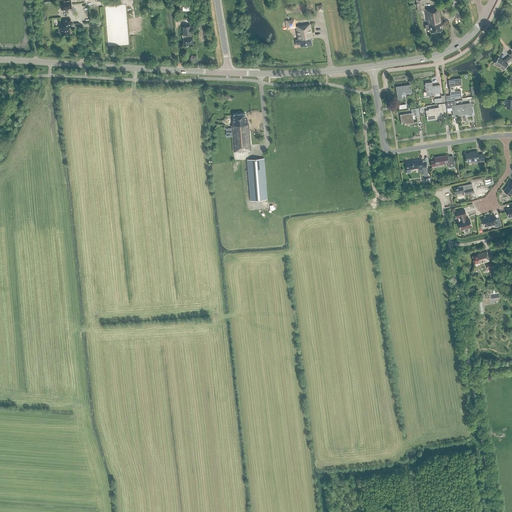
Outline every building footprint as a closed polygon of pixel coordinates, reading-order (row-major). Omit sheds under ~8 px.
[(425,10),(423,0),(415,0),(417,11),(425,10)] [(61,7),(62,10),(65,10),(66,10),(68,10),(68,9),(71,8),(71,4),(71,1),(64,2),(61,2),(61,4),(61,7)] [(430,29),(430,33),(442,31),(441,24),(442,24),(439,7),(425,10),(427,24),(425,25),(426,30),(430,29)] [(64,20),(64,22),(59,23),(60,29),(60,31),(62,31),(62,34),(62,35),(63,35),(69,34),(69,32),(69,30),(68,27),(70,27),(70,25),(70,24),(70,20),(67,20),(66,20),(64,20)] [(294,27),(293,20),(286,22),(288,29),(294,27)] [(300,44),(301,47),(311,45),(310,39),(312,39),(309,24),(296,27),(298,40),(295,41),(296,45),(300,44)] [(190,26),(182,27),(183,35),(182,35),(182,38),(183,38),(184,46),(188,46),(188,44),(193,44),(192,37),(190,37),(190,34),(191,34),(190,26)] [(511,59),(511,52),(508,54),(510,56),(503,61),(498,57),(494,63),(503,70),(508,64),(507,63),(511,59)] [(461,78),(448,80),(450,95),(445,96),(446,102),(455,100),(454,97),(461,96),(461,91),(454,92),(454,86),(462,85),(461,78)] [(431,82),(425,83),(426,96),(433,95),(433,93),(441,92),(440,85),(432,86),(431,82)] [(410,85),(396,87),(398,100),(402,99),(401,94),(411,93),(410,85)] [(452,108),(453,116),(471,113),(470,104),(455,106),(454,101),(447,102),(447,103),(445,103),(446,109),(452,108)] [(428,110),(426,111),(427,121),(442,118),(441,112),(446,112),(445,103),(438,104),(439,108),(428,109),(428,110)] [(418,108),(411,109),(411,113),(412,113),(416,113),(416,117),(419,116),(418,108)] [(413,123),(412,113),(411,113),(400,115),(401,121),(401,124),(404,123),(404,125),(405,124),(413,123)] [(233,152),(238,152),(251,151),(249,124),(247,124),(247,119),(245,119),(245,114),(233,115),(233,121),(233,125),(231,126),(233,152)] [(472,153),(465,154),(466,162),(475,161),(475,163),(484,162),(483,155),(477,156),(477,151),(472,152),(472,153)] [(447,157),(447,156),(434,158),(434,161),(431,161),(432,167),(436,166),(435,165),(448,163),(448,167),(454,166),(453,156),(453,157),(447,157)] [(247,160),(250,201),(267,200),(264,159),(247,160)] [(405,162),(407,174),(411,173),(410,169),(423,167),(424,176),(428,175),(426,161),(422,162),(422,160),(405,162)] [(484,180),(486,186),(494,184),(492,178),(484,180)] [(506,193),(510,196),(511,193),(511,182),(510,181),(507,184),(508,185),(503,191),(506,193)] [(464,189),(465,194),(473,192),(472,184),(459,187),(454,188),(455,194),(463,192),(462,189),(464,189)] [(466,215),(464,209),(455,212),(457,218),(458,218),(459,222),(458,222),(460,230),(464,229),(464,230),(465,230),(468,229),(468,228),(471,227),(469,220),(468,221),(466,219),(465,216),(466,215)] [(494,224),(495,228),(501,226),(499,219),(496,220),(495,218),(494,214),(489,215),(490,217),(482,219),(484,224),(484,223),(485,227),(494,224)] [(489,261),(487,256),(486,252),(477,254),(477,255),(472,257),(474,264),(479,263),(480,264),(489,261)]
